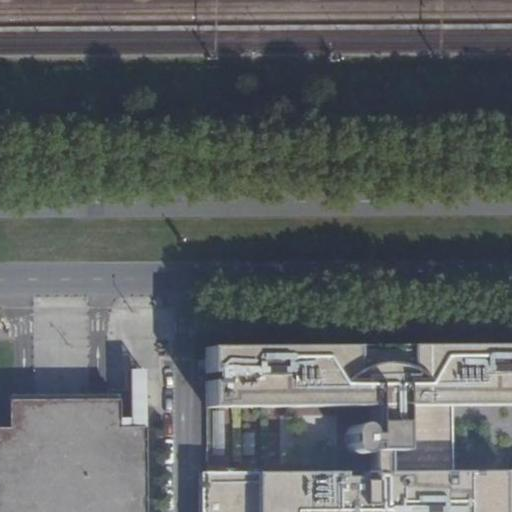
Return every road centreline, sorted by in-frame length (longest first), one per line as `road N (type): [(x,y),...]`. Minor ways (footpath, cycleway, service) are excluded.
road 1 (secondary): [(511,200),(0,204)]
road 2 (secondary): [(179,277),(511,275)]
road 3 (residential): [(182,511),(179,277)]
road 4 (secondary): [(0,279),(179,277)]
